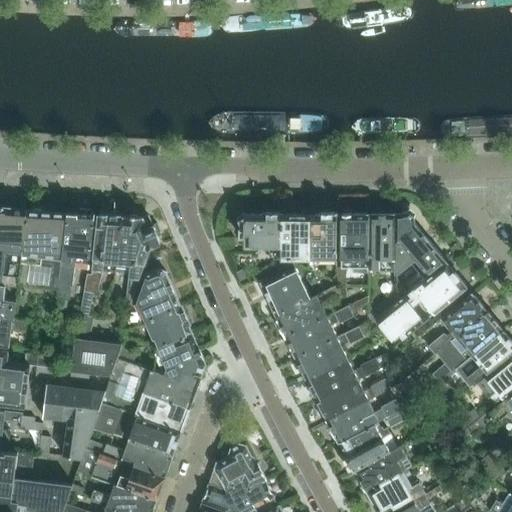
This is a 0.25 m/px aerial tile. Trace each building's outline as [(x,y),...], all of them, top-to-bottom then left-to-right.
[(511,0),(485,0),(487,11),(511,8),(511,0)] [(407,1),(348,8),(350,28),(410,20),(407,1)] [(316,11),(256,16),(258,36),(318,31),(316,11)] [(205,19),(145,20),(145,40),(205,39),(205,19)] [(511,111),(453,114),(454,134),(511,131),(511,111)] [(414,116),(354,117),(354,137),(414,136),(414,116)] [(315,118),(255,118),(254,138),(314,138),(315,118)] [(0,284),(6,285),(18,287),(19,284),(23,249),(28,209),(10,208),(10,207),(0,205),(0,284)] [(28,209),(23,249),(19,284),(59,289),(63,254),(67,213),(53,212),(48,212),(48,211),(44,210),(44,209),(41,206),(34,205),(31,208),(31,210),(28,209)] [(67,212),(67,213),(63,254),(60,280),(59,289),(58,297),(70,299),(72,281),(73,281),(76,264),(89,265),(90,256),(95,223),(95,213),(94,213),(95,209),(76,208),(76,212),(67,212)] [(94,259),(92,269),(92,274),(87,273),(80,313),(89,315),(94,294),(98,291),(103,270),(116,272),(117,268),(118,268),(124,215),(122,215),(119,211),(111,211),(107,214),(99,214),(98,223),(93,259),(94,259)] [(415,260),(429,276),(446,261),(446,260),(445,259),(428,239),(429,239),(423,232),(422,232),(415,224),(416,223),(415,222),(414,217),(415,216),(407,211),(402,213),(397,213),(396,258),(395,258),(395,272),(399,273),(415,260)] [(246,245),(275,246),(282,245),(282,214),(282,212),(263,212),(263,214),(247,214),(247,213),(240,220),(241,220),(241,236),(246,236),(246,245)] [(318,214),(310,214),(310,257),(337,258),(337,215),(338,215),(338,214),(337,214),(337,212),(318,213),(318,214)] [(352,213),(342,212),(341,257),(342,257),(342,267),(346,267),(354,267),(354,271),(368,272),(368,257),(369,257),(370,214),(352,213)] [(395,213),(392,213),(379,213),(370,213),(370,214),(369,266),(369,267),(380,267),(380,258),(395,258),(396,258),(397,213),(395,213)] [(282,245),(275,246),(275,257),(282,258),(293,258),(310,258),(310,257),(310,214),(282,214),(282,245)] [(130,306),(150,248),(158,245),(159,244),(160,242),(156,233),(158,233),(154,224),(153,224),(149,216),(148,215),(146,215),(143,216),(124,215),(118,268),(130,270),(126,305),(130,306)] [(234,239),(226,239),(226,250),(234,250),(234,239)] [(279,265),(278,266),(278,267),(279,268),(281,269),(293,262),(293,258),(282,258),(282,263),(279,264),(279,265)] [(395,344),(467,286),(446,261),(429,276),(401,298),(379,316),(376,319),(395,344)] [(293,262),(281,269),(282,272),(295,266),(293,262)] [(282,272),(262,282),(266,292),(266,293),(269,300),(269,299),(276,314),(275,314),(276,315),(312,298),(311,297),(303,282),(295,266),(282,272)] [(341,267),(337,267),(340,284),(346,284),(346,267),(342,267),(341,268),(341,267)] [(148,273),(137,303),(146,322),(180,306),(166,272),(158,268),(158,269),(148,273)] [(243,270),(236,273),(240,281),(251,276),(250,272),(248,271),(247,270),(245,269),(243,270)] [(17,301),(4,300),(6,285),(0,284),(0,317),(14,319),(17,301)] [(312,298),(276,315),(278,320),(277,320),(285,337),(286,337),(328,316),(335,312),(330,302),(344,295),(339,284),(311,297),(312,298)] [(350,305),(353,313),(365,307),(371,321),(375,319),(372,301),(367,292),(359,296),(361,299),(350,305)] [(396,292),(374,310),(379,316),(401,298),(396,292)] [(487,310),(472,292),(441,317),(450,328),(429,346),(435,354),(437,353),(457,337),(456,336),(487,310)] [(182,305),(180,306),(146,322),(153,340),(155,339),(159,348),(192,332),(191,331),(192,331),(189,324),(190,324),(182,305)] [(354,315),(353,313),(350,305),(328,316),(286,337),(288,342),(289,342),(296,357),(295,357),(296,358),(338,337),(338,336),(333,324),(339,321),(340,323),(354,315)] [(455,369),(472,355),(503,329),(488,310),(487,310),(456,336),(457,337),(437,353),(445,363),(452,371),(455,369)] [(81,314),(78,336),(91,338),(94,317),(81,314)] [(0,345),(9,346),(11,329),(25,331),(26,321),(14,319),(0,317),(0,345)] [(299,363),(306,379),(349,358),(342,346),(350,342),(350,343),(365,336),(359,325),(338,336),(338,337),(296,358),(298,363),(299,363)] [(472,355),(455,369),(470,387),(472,386),(477,382),(511,352),(511,340),(503,329),(472,355)] [(192,332),(159,348),(158,348),(167,368),(165,373),(182,379),(185,370),(201,376),(205,364),(203,358),(204,357),(200,348),(199,349),(192,332)] [(76,340),(71,371),(80,372),(90,373),(111,376),(117,357),(122,344),(121,344),(76,340)] [(121,347),(118,357),(134,363),(137,353),(121,347)] [(0,404),(24,408),(30,365),(25,364),(7,361),(9,351),(0,350),(0,404)] [(511,352),(477,382),(489,395),(495,403),(502,397),(511,388),(511,352)] [(37,366),(50,367),(51,356),(26,353),(25,364),(30,365),(37,366)] [(110,379),(190,407),(201,376),(185,370),(182,379),(165,373),(134,363),(118,357),(117,357),(111,376),(110,379)] [(317,400),(359,379),(381,368),(375,358),(361,365),(361,367),(355,370),(349,358),(306,379),(313,394),(317,400)] [(445,363),(433,373),(439,382),(452,371),(445,363)] [(37,366),(36,376),(56,378),(56,370),(49,369),(50,367),(37,366)] [(71,372),(70,380),(89,382),(90,373),(80,372),(71,371),(71,372)] [(326,420),(327,422),(370,400),(390,389),(385,378),(371,385),(372,387),(365,391),(359,379),(317,400),(324,414),(324,415),(327,420),(326,420)] [(137,415),(172,427),(181,431),(190,407),(110,379),(103,402),(137,415)] [(48,385),(44,416),(69,419),(64,455),(83,458),(85,448),(88,439),(106,392),(48,385)] [(511,393),(490,412),(498,422),(508,414),(511,420),(511,393)] [(396,398),(382,406),(382,408),(375,412),(370,400),(327,422),(335,437),(336,436),(338,442),(339,442),(339,443),(375,424),(375,423),(386,417),(401,409),(396,398)] [(0,447),(9,448),(11,430),(4,429),(5,420),(20,423),(21,422),(22,414),(23,413),(19,412),(0,409),(0,447)] [(406,419),(401,409),(386,417),(391,427),(406,419)] [(474,409),(466,415),(471,421),(479,415),(474,409)] [(481,416),(472,423),(476,427),(484,429),(489,424),(492,427),(498,422),(490,412),(488,410),(481,416)] [(21,422),(21,425),(25,426),(26,428),(41,430),(42,421),(36,420),(36,416),(22,414),(21,422)] [(137,415),(129,438),(163,451),(173,455),(181,431),(172,427),(137,415)] [(354,470),(355,470),(398,446),(388,427),(384,429),(383,426),(378,428),(375,424),(339,443),(344,451),(346,456),(353,470),(354,470)] [(41,435),(39,452),(49,453),(51,437),(41,435)] [(163,451),(129,438),(129,439),(125,450),(107,444),(107,446),(104,454),(121,460),(156,471),(166,475),(173,455),(163,451)] [(88,439),(85,448),(101,453),(104,454),(107,446),(88,439)] [(252,457),(251,455),(246,445),(239,443),(231,448),(229,455),(217,462),(215,467),(209,483),(224,489),(243,480),(248,488),(265,479),(266,479),(258,462),(257,463),(253,457),(252,457)] [(366,491),(401,472),(413,466),(407,454),(401,445),(398,446),(355,470),(358,476),(357,477),(365,491),(366,491)] [(0,511),(18,511),(19,507),(52,511),(51,511),(63,511),(66,503),(70,492),(73,484),(31,479),(34,453),(0,449),(0,511)] [(156,471),(104,454),(101,453),(93,476),(115,483),(157,498),(166,475),(156,471)] [(498,462),(486,472),(493,481),(505,471),(498,462)] [(420,482),(409,488),(401,472),(366,491),(375,507),(374,507),(377,511),(386,511),(392,508),(394,511),(426,493),(420,482)] [(274,498),(265,479),(248,488),(243,480),(224,489),(209,483),(203,502),(202,503),(203,503),(230,511),(264,511),(278,505),(274,498)] [(152,511),(157,498),(115,483),(111,496),(94,490),(91,500),(107,505),(126,511),(152,511)] [(73,484),(70,492),(81,497),(84,488),(73,484)] [(394,511),(393,511),(435,511),(431,503),(428,498),(442,490),(439,485),(426,493),(394,511)] [(511,511),(511,494),(509,493),(502,504),(495,499),(488,508),(493,511),(511,511)] [(66,503),(63,511),(86,511),(87,511),(87,510),(66,503)] [(230,511),(212,506),(203,503),(199,511),(230,511)]
